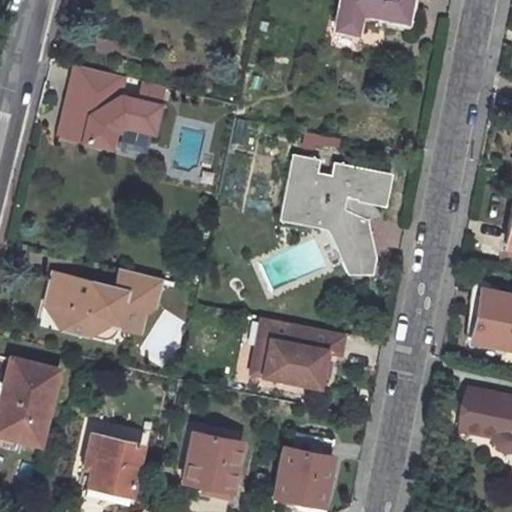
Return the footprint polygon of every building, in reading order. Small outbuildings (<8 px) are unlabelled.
[(405,0),(336,0),(331,28),(352,32),(356,12),(401,21),(405,0)] [(140,79),(71,63),(54,133),(105,146),(109,131),(120,124),(148,131),(155,104),(135,99),(140,79)] [(160,84),(140,79),(135,99),(155,104),(160,84)] [(361,250),(369,242),(366,241),(367,234),(361,216),(369,204),(381,206),(386,174),(287,152),(273,218),(312,227),(313,224),(323,226),(327,236),(334,234),(341,251),(337,266),(337,269),(338,272),(341,274),(359,275),(363,275),(366,273),(368,271),(368,265),(368,264),(365,261),(361,250)] [(511,199),(503,239),(511,241),(511,199)] [(105,324),(131,330),(143,314),(153,309),(161,279),(120,269),(115,288),(107,293),(100,292),(100,291),(100,290),(99,290),(99,289),(98,288),(98,287),(97,287),(97,286),(96,285),(95,285),(94,284),(93,283),(92,283),(91,283),(52,273),(47,289),(56,306),(64,307),(60,328),(85,335),(105,324)] [(511,294),(476,287),(467,337),(511,345),(511,294)] [(255,316),(243,373),(256,376),(263,340),(261,339),(265,318),(255,316)] [(256,376),(311,388),(314,375),(317,363),(319,352),(335,355),(340,334),(265,318),(261,339),(263,340),(256,376)] [(41,444),(58,373),(16,362),(0,429),(0,433),(25,440),(41,444)] [(321,377),(324,364),(317,363),(314,375),(321,377)] [(511,394),(464,385),(454,425),(488,433),(490,437),(493,442),(497,445),(502,448),(507,448),(511,447),(511,448),(511,394)] [(298,428),(295,444),(309,447),(312,431),(298,428)] [(94,429),(87,462),(96,464),(102,431),(94,429)] [(234,497),(247,439),(197,429),(187,477),(206,481),(214,483),(212,492),(234,497)] [(83,477),(134,488),(144,440),(102,431),(96,464),(87,462),(83,477)] [(289,443),(279,490),(300,495),(298,503),(326,509),(338,454),(336,453),(339,436),(312,431),(309,447),(295,444),(289,443)] [(0,450),(21,456),(25,440),(0,433),(0,450)] [(81,486),(132,498),(134,488),(83,477),(81,486)] [(212,492),(214,483),(206,481),(205,490),(212,492)]
